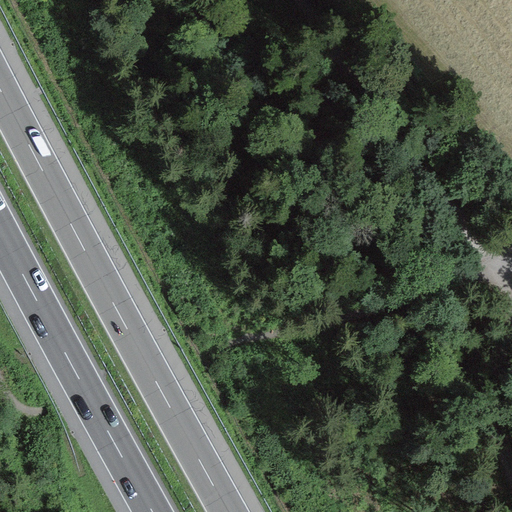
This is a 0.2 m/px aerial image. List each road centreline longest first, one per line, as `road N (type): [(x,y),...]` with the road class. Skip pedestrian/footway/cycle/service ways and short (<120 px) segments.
road 1 (track): [(0,379),(11,402),(48,410),(200,350),(339,317),(492,261)]
road 2 (motorway): [(228,511),(0,88)]
road 3 (track): [(492,261),(297,0)]
road 4 (motorway): [(0,231),(152,511)]
